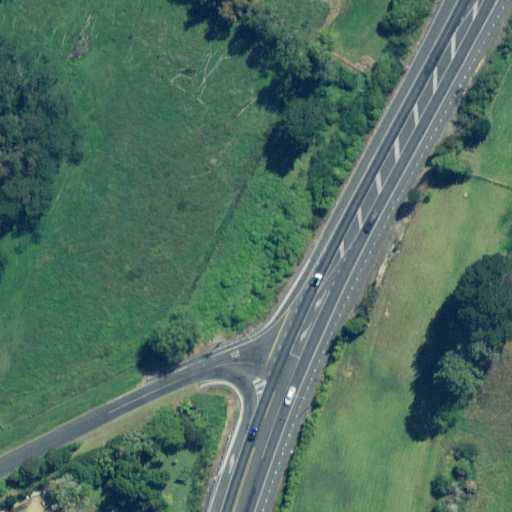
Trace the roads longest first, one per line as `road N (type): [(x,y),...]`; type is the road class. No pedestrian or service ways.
road 1 (trunk): [(282,373),(318,291),(481,0)]
road 2 (unclassified): [(282,373),(225,363),(0,476)]
road 3 (trunk): [(234,511),(282,373)]
